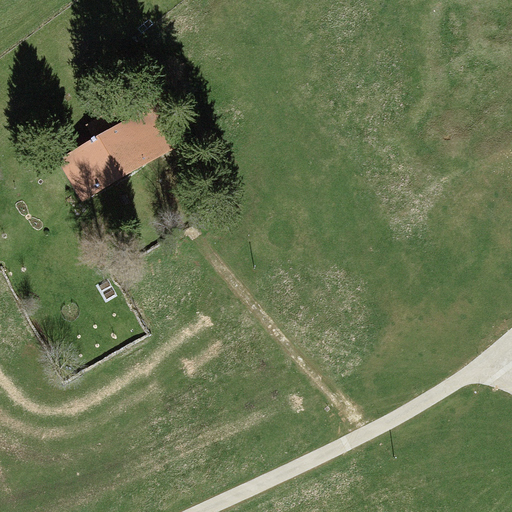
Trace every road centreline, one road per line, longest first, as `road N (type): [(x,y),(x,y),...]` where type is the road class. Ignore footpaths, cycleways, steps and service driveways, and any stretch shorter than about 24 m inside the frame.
road 1 (unclassified): [(195,511),(368,434),(490,359),(511,336)]
road 2 (track): [(173,201),(288,356),(368,434)]
